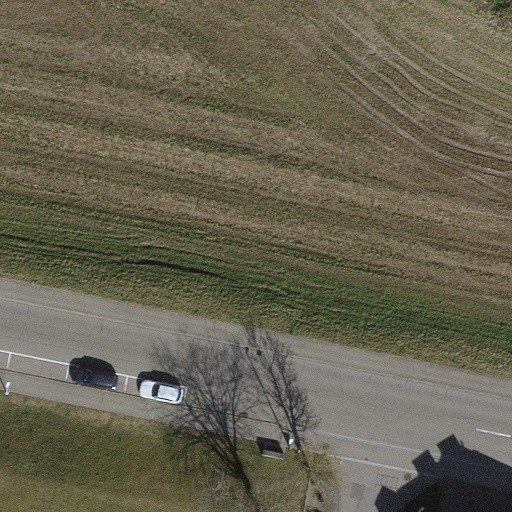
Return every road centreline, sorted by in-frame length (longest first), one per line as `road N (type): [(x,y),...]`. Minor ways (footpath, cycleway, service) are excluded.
road 1 (residential): [(0,336),(385,410)]
road 2 (residential): [(511,435),(385,410)]
